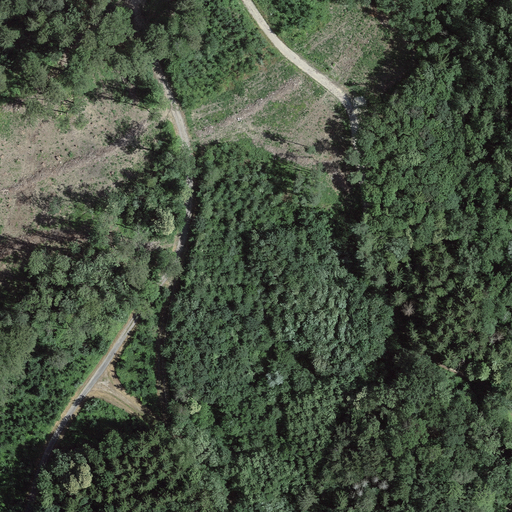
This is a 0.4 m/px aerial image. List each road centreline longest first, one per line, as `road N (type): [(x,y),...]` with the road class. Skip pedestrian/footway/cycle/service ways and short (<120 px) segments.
road 1 (track): [(28,511),(49,447),(183,240),(187,149),(127,0)]
road 2 (track): [(246,0),(280,46),(349,107),(365,211),(413,345),(511,411)]
road 3 (track): [(175,263),(162,373),(170,429),(240,511)]
